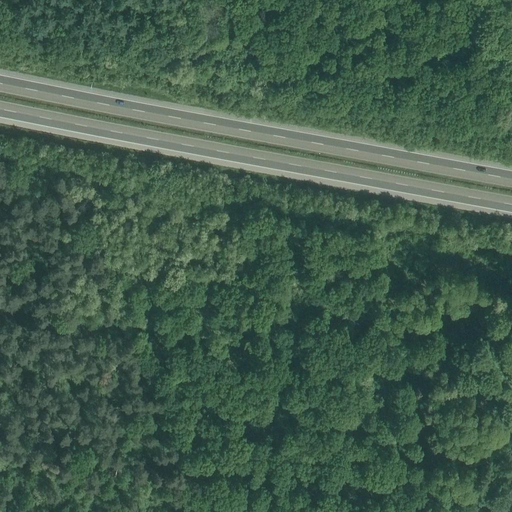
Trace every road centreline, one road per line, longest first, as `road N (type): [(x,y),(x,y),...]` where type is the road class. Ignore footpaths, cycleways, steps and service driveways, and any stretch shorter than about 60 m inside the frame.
road 1 (motorway): [(511,179),(0,81)]
road 2 (motorway): [(0,107),(511,202)]
